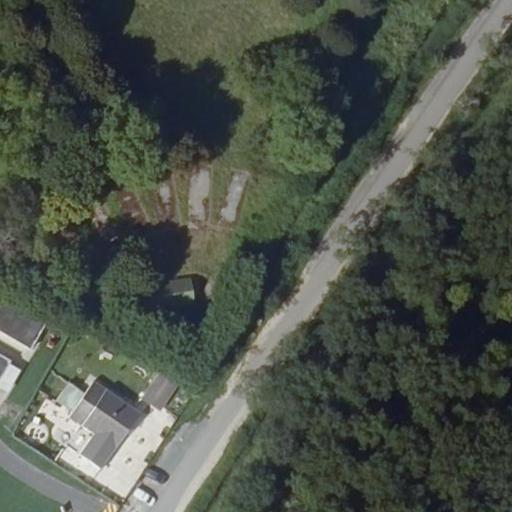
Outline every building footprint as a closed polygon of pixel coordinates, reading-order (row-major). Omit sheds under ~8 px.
[(186,254),(148,267),(154,285),(192,273),(186,254)] [(169,305),(196,304),(196,294),(168,295),(169,305)] [(43,322),(0,299),(0,330),(30,347),(43,322)] [(18,371),(5,363),(0,371),(0,383),(8,388),(18,371)] [(73,366),(62,384),(81,397),(85,390),(93,379),(73,366)] [(151,379),(134,411),(154,422),(171,390),(151,379)] [(131,422),(85,390),(81,397),(62,384),(50,401),(68,414),(60,425),(106,458),(131,422)]
